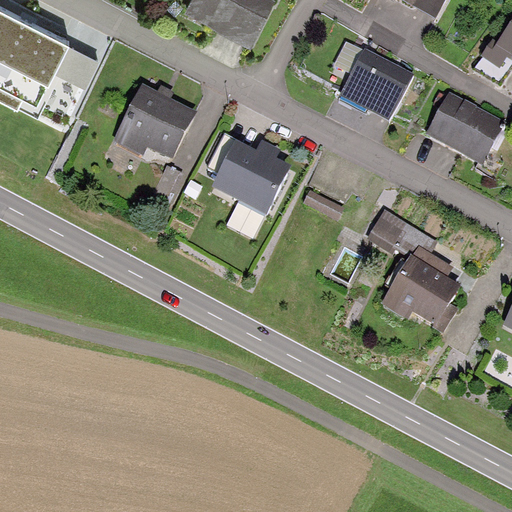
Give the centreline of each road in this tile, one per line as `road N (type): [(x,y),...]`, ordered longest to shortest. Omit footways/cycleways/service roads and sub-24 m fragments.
road 1 (primary): [(0,202),(511,473)]
road 2 (unclassified): [(0,309),(192,357),(366,434),(509,511)]
road 3 (residential): [(89,0),(511,221)]
